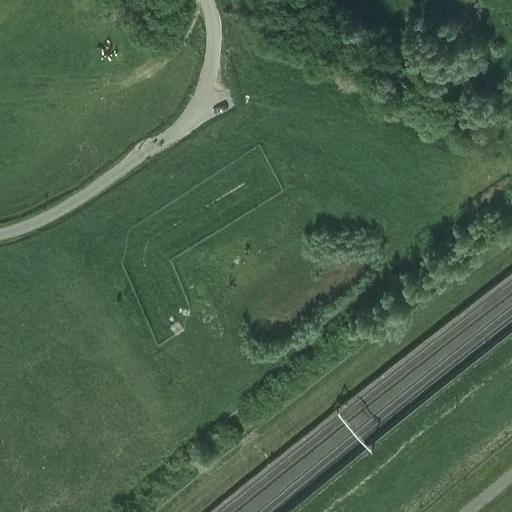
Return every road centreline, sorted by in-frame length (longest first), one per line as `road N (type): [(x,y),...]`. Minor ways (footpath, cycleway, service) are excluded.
road 1 (motorway): [(0,332),(424,0)]
road 2 (motorway): [(337,0),(0,273)]
